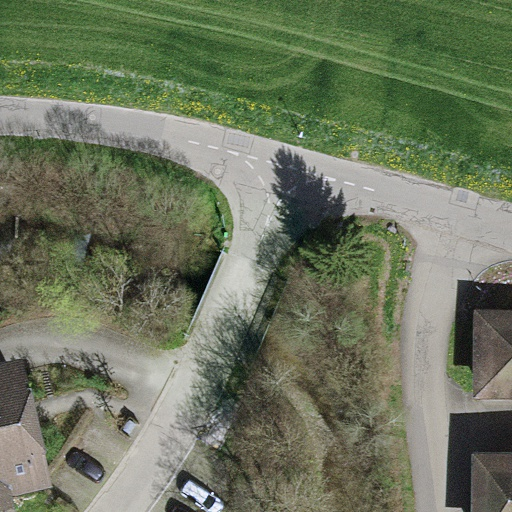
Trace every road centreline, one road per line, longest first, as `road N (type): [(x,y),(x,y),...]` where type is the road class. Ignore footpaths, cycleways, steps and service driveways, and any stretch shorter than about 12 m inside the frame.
road 1 (residential): [(123,511),(205,367),(284,170)]
road 2 (unclassified): [(284,170),(96,121),(0,121)]
road 3 (unclassified): [(511,241),(284,170)]
